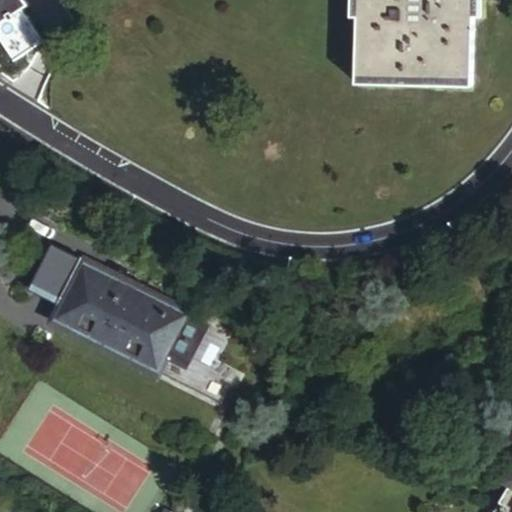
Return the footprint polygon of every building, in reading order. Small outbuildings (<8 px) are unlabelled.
[(17,10),(30,1),(28,0),(0,0),(0,23),(14,44),(32,32),(17,10)] [(474,80),(475,0),(363,0),(363,17),(363,78),(474,80)] [(90,258),(86,266),(154,300),(157,292),(90,258)] [(154,300),(86,266),(65,309),(111,333),(108,340),(146,359),(153,347),(170,357),(192,310),(157,292),(154,300)] [(153,347),(146,359),(165,368),(170,357),(153,347)] [(511,511),(511,443),(503,458),(511,463),(481,508),(486,511),(511,511)]
